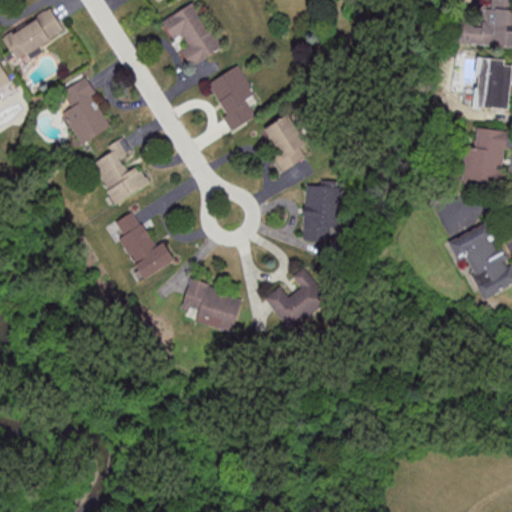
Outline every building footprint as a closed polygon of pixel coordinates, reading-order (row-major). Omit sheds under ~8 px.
[(458,44),(511,47),(511,0),(488,0),(487,26),(459,24),(458,44)] [(182,49),(192,66),(222,50),(196,2),(163,20),(174,40),(183,35),(188,45),(182,49)] [(66,32),(52,8),(3,37),(17,61),(66,32)] [(510,109),(511,82),(511,60),(477,58),(474,107),(510,109)] [(258,116),(248,98),(256,94),(239,65),(208,83),(234,129),(258,116)] [(81,144),(112,128),(86,79),(63,91),(72,108),(64,112),(81,144)] [(263,130),(286,169),(312,154),(288,114),(263,130)] [(509,130),(478,126),(475,148),(466,146),(460,186),(501,191),(509,130)] [(117,204),(151,182),(140,165),(131,171),(122,157),(133,151),(124,137),(109,146),(112,152),(92,164),(117,204)] [(302,239),(336,242),(343,181),(320,179),(320,185),(308,183),(302,239)] [(119,237),(145,280),(177,260),(166,242),(157,247),(135,210),(116,222),(124,234),(119,237)] [(459,262),(466,259),(485,299),(511,286),(511,268),(490,221),(449,240),(459,262)] [(281,286),(265,297),(290,331),(331,301),(306,266),(293,275),(302,287),(289,296),(281,286)] [(233,333),(244,295),(191,280),(183,309),(198,313),(196,322),(233,333)]
